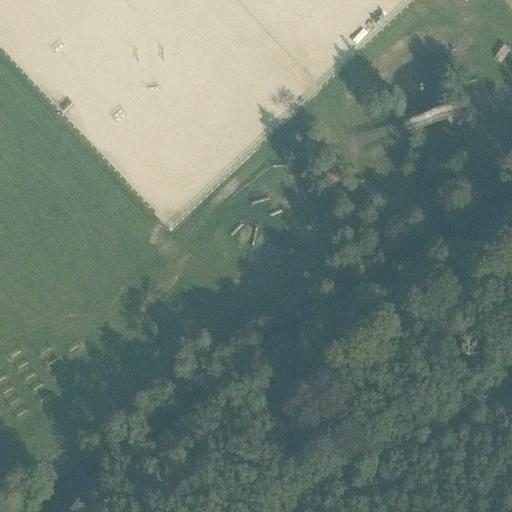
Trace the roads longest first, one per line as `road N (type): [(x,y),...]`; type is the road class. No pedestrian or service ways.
road 1 (track): [(0,475),(235,187),(377,49),(434,23),(511,19)]
road 2 (track): [(511,87),(349,147),(329,94),(403,89),(474,36)]
road 3 (unknown): [(0,482),(247,318),(292,274)]
road 4 (track): [(292,274),(412,213),(511,148)]
road 5 (track): [(0,344),(89,317),(183,255)]
road 6 (track): [(511,125),(420,168),(394,207)]
